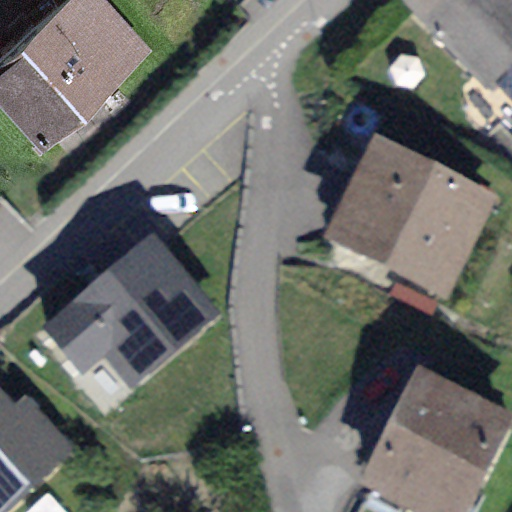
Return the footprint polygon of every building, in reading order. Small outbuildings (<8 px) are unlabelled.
[(138,45),(98,0),(50,0),(0,43),(0,84),(39,129),(138,45)] [(511,58),(511,6),(507,0),(410,0),(480,84),(511,58)] [(492,205),(383,149),(335,242),(443,298),(492,205)] [(214,315),(155,245),(55,328),(90,371),(105,359),(128,387),(214,315)] [(468,511),(511,423),(422,380),(369,490),(415,511),(468,511)] [(13,411),(0,397),(0,511),(6,511),(73,452),(25,400),(13,411)]
